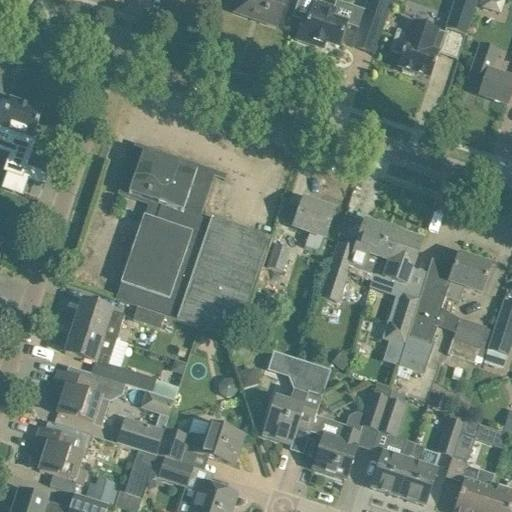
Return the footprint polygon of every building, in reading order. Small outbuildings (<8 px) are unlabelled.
[(285,0),(239,0),(234,14),(276,28),(285,0)] [(298,0),(292,19),(307,24),(302,37),(323,44),(324,41),(330,43),(331,40),(344,45),(350,26),(351,25),(332,18),(334,10),(317,4),(314,0),(298,0)] [(368,0),(358,28),(381,36),(393,0),(368,0)] [(456,0),(446,30),(465,37),(477,0),(456,0)] [(438,54),(445,35),(438,32),(413,23),(409,36),(397,32),(389,53),(401,56),(397,69),(402,71),(401,73),(412,77),(413,74),(430,80),(438,54)] [(482,87),(479,97),(507,106),(511,90),(511,80),(491,74),(499,54),(480,47),(472,71),(468,83),(482,87)] [(0,200),(14,205),(15,201),(26,204),(28,196),(18,193),(28,162),(24,161),(28,148),(29,148),(41,112),(9,101),(0,127),(11,132),(8,140),(13,142),(9,154),(6,153),(0,170),(0,200)] [(169,227),(195,153),(131,131),(105,205),(169,227)] [(218,175),(207,208),(227,215),(238,182),(218,175)] [(246,221),(257,188),(238,182),(227,215),(246,221)] [(266,228),(277,195),(257,188),(246,221),(266,228)] [(293,229),(309,234),(304,250),(319,255),(334,213),(302,202),(293,229)] [(355,251),(349,268),(350,269),(374,277),(378,259),(390,227),(377,223),(375,228),(364,224),(362,228),(357,242),(355,251)] [(378,259),(374,277),(405,288),(411,271),(412,271),(421,244),(401,236),(402,232),(390,227),(378,259)] [(190,234),(187,242),(198,246),(201,238),(190,234)] [(130,270),(137,249),(102,237),(95,258),(130,270)] [(150,240),(147,248),(157,252),(160,243),(150,240)] [(217,243),(215,251),(226,255),(228,247),(217,243)] [(332,267),(321,301),(338,307),(349,272),(350,269),(349,268),(355,251),(354,251),(355,250),(340,245),(332,267)] [(274,246),(267,269),(280,274),(283,275),(291,251),(274,246)] [(419,301),(404,348),(398,368),(424,376),(433,346),(431,345),(436,328),(435,328),(444,299),(459,304),(464,289),(481,295),(490,267),(458,256),(452,273),(437,268),(438,264),(431,261),(419,301)] [(257,257),(254,264),(266,268),(268,261),(257,257)] [(123,291),(130,270),(95,258),(88,279),(123,291)] [(382,341),(404,348),(419,301),(402,296),(393,325),(388,323),(382,341)] [(131,297),(128,305),(138,309),(141,300),(131,297)] [(81,303),(73,329),(78,331),(95,336),(104,339),(109,324),(121,328),(125,317),(100,309),(81,303)] [(163,318),(137,309),(133,322),(159,331),(163,318)] [(453,338),(448,356),(475,365),(475,364),(486,329),(459,321),(458,324),(453,338)] [(494,332),(487,350),(506,357),(511,338),(511,329),(496,324),(494,332)] [(73,329),(64,355),(69,356),(83,361),(94,365),(108,369),(109,367),(116,343),(104,339),(95,336),(78,331),(73,329)] [(487,350),(483,363),(502,369),(506,357),(487,350)] [(282,376),(297,376),(298,364),(282,364),(282,376)] [(326,389),(331,373),(305,365),(300,380),(326,389)] [(118,370),(114,383),(142,392),(147,394),(173,402),(178,390),(155,382),(120,371),(118,370)] [(51,396),(55,397),(62,399),(57,416),(100,430),(104,417),(96,414),(100,401),(94,399),(98,387),(58,374),(51,396)] [(291,447),(293,439),(297,429),(310,434),(316,415),(321,400),(298,393),(292,396),(289,405),(274,401),(262,437),(291,447)] [(173,402),(147,394),(143,405),(169,414),(173,402)] [(387,402),(370,397),(361,427),(377,433),(387,402)] [(377,433),(395,438),(405,408),(387,402),(377,433)] [(117,444),(155,457),(163,432),(125,420),(117,444)] [(452,459),(462,425),(448,420),(437,454),(452,459)] [(462,425),(452,459),(467,464),(474,442),(480,427),(480,426),(464,421),(462,425)] [(194,438),(189,453),(196,456),(214,461),(233,467),(243,437),(239,436),(240,433),(239,433),(223,428),(222,430),(210,426),(205,441),(194,438)] [(33,453),(37,454),(44,456),(39,473),(82,487),(86,474),(77,471),(82,458),(76,456),(79,444),(40,431),(33,453)] [(164,432),(156,457),(180,465),(192,469),(196,456),(189,453),(184,452),(188,440),(164,432)] [(324,438),(313,471),(345,481),(356,449),(355,448),(359,437),(344,432),(340,443),(324,438)] [(415,445),(407,442),(402,458),(383,452),(377,471),(371,490),(397,498),(415,445)] [(420,464),(426,449),(415,445),(397,498),(424,507),(430,488),(436,469),(420,464)] [(155,459),(148,482),(150,490),(162,488),(160,481),(185,489),(191,470),(165,461),(164,462),(155,459)] [(459,498),(454,511),(482,511),(490,486),(493,477),(478,473),(477,476),(465,472),(464,471),(460,483),(457,493),(460,495),(459,498)] [(490,486),(482,511),(509,511),(511,507),(511,485),(507,483),(505,491),(490,486)] [(236,496),(217,490),(200,484),(190,511),(227,511),(229,506),(232,508),(236,496)] [(95,485),(90,501),(98,504),(108,507),(114,509),(118,495),(112,492),(112,491),(95,485)] [(19,494),(13,511),(64,511),(65,509),(45,503),(45,502),(38,500),(19,494)] [(114,509),(123,511),(137,511),(141,501),(119,494),(118,495),(114,509)] [(74,497),(69,511),(106,511),(108,507),(98,504),(90,501),(74,497)]
